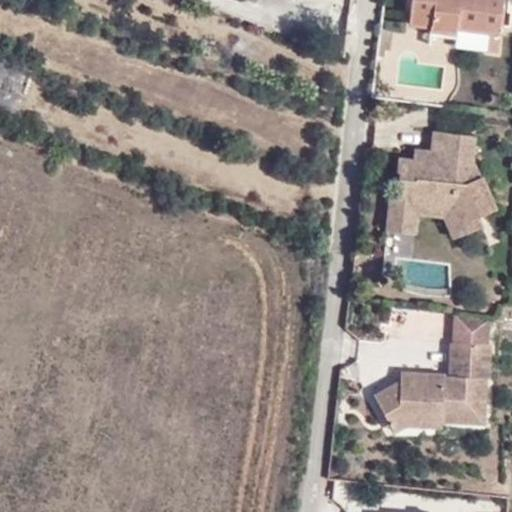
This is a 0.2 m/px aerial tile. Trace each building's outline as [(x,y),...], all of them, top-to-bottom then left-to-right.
[(410,0),(409,28),(436,31),(436,39),(471,40),(471,33),(508,35),(510,0),(410,0)] [(470,51),(471,40),(436,39),(435,49),(470,51)] [(482,181),(480,182),(472,166),(475,142),(430,137),(428,155),(412,153),(411,164),(397,162),(394,177),(397,177),(395,200),(395,203),(419,205),(417,221),(441,224),(449,245),(482,231),(478,222),(496,214),(482,181)] [(382,237),(416,240),(417,221),(419,205),(395,203),(395,200),(387,200),(382,237)] [(485,385),(488,385),(490,351),(486,350),(488,332),(452,330),(451,349),(448,348),(446,381),(442,381),(443,379),(399,377),(398,385),(371,400),(393,439),(405,433),(440,435),(441,428),(483,430),(485,385)]
